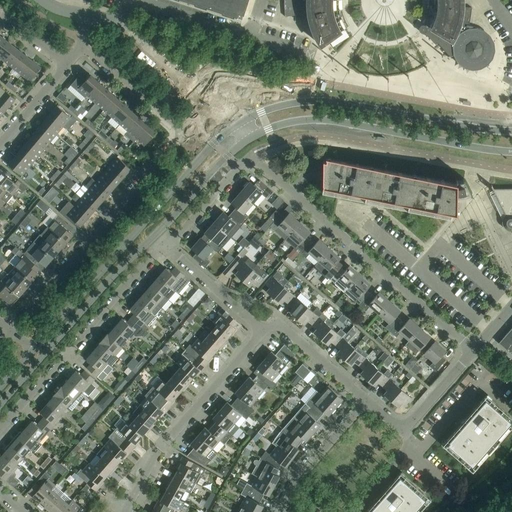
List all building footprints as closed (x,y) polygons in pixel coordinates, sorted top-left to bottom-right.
[(183,0),(194,3),(194,5),(206,9),(207,7),(222,12),(221,14),(233,17),(234,16),(242,19),(244,14),(248,0),(183,0)] [(284,0),(284,4),(284,6),(285,16),(308,13),(308,14),(309,18),(310,24),(311,27),(312,30),(314,34),(316,38),(319,44),(345,27),(345,26),(341,18),(341,17),(339,9),(338,8),(338,0),(284,0)] [(463,1),(463,0),(431,0),(432,4),(432,6),(431,14),(430,15),(427,24),(425,26),(424,25),(423,25),(422,25),(421,26),(420,27),(420,28),(420,29),(421,31),(420,31),(429,37),(436,45),(437,43),(449,56),(448,56),(448,57),(457,54),(459,60),(458,61),(458,62),(460,61),(465,64),(464,66),(465,67),(466,65),(472,67),(471,69),(472,69),(472,67),(479,66),(479,68),(480,68),(479,66),(485,63),(486,64),(487,64),(485,62),(489,58),(491,58),(492,58),(490,57),(492,51),(494,51),(494,50),(492,50),(491,44),(493,43),(493,42),(491,43),(488,37),(489,36),(487,37),(483,33),(483,31),(484,29),(469,25),(469,23),(470,19),(471,17),(471,14),(471,9),(472,7),(463,7),(463,1)] [(0,57),(4,61),(15,47),(7,40),(0,48),(0,57)] [(13,68),(24,54),(15,47),(4,61),(13,68)] [(21,74),(32,60),(24,54),(13,68),(21,74)] [(41,67),(32,60),(21,74),(30,81),(41,67)] [(87,95),(99,82),(90,74),(85,80),(79,75),(71,85),(85,97),(87,95)] [(95,102),(107,89),(99,82),(87,95),(95,102)] [(0,101),(8,108),(15,99),(0,86),(0,101)] [(103,110),(115,96),(107,89),(95,102),(103,110)] [(67,98),(62,93),(58,98),(63,102),(67,98)] [(111,117),(123,103),(115,96),(103,110),(111,117)] [(120,124),(131,110),(123,103),(111,117),(120,124)] [(57,105),(50,114),(64,126),(68,129),(76,119),(72,116),(71,117),(57,105)] [(128,131),(140,117),(131,110),(120,124),(128,131)] [(57,134),(64,126),(50,114),(43,122),(57,134)] [(136,138),(148,124),(140,117),(128,131),(136,138)] [(57,134),(43,122),(36,131),(50,142),(57,134)] [(156,132),(148,124),(136,138),(144,145),(156,132)] [(87,137),(90,139),(94,134),(88,129),(84,134),(87,137)] [(50,142),(36,131),(29,139),(43,150),(50,142)] [(43,150),(29,139),(22,147),(36,159),(43,150)] [(36,159),(22,147),(15,155),(29,167),(36,159)] [(29,167),(15,155),(8,164),(22,176),(29,167)] [(117,157),(110,165),(123,177),(131,168),(117,157)] [(472,194),(464,178),(463,178),(463,180),(457,181),(457,180),(456,180),(456,183),(341,161),(326,158),(325,161),(324,161),(323,161),(323,185),(323,188),(322,192),(451,217),(452,213),(457,214),(457,195),(460,195),(462,195),(464,195),(465,194),(467,194),(470,193),(471,195),(472,194)] [(123,177),(110,165),(103,173),(116,185),(123,177)] [(0,170),(0,184),(12,194),(18,187),(14,184),(15,183),(0,170)] [(116,185),(103,173),(95,181),(109,193),(116,185)] [(67,176),(63,181),(70,188),(74,183),(67,176)] [(250,182),(241,192),(253,203),(262,192),(264,194),(269,188),(260,180),(254,186),(250,182)] [(109,193),(95,181),(88,189),(102,201),(109,193)] [(0,197),(5,202),(12,194),(0,184),(0,197)] [(55,190),(52,187),(43,197),(46,200),(55,190)] [(511,188),(506,189),(499,189),(494,188),(493,189),(505,215),(504,216),(503,217),(503,218),(503,219),(502,219),(502,220),(502,221),(502,222),(502,223),(502,224),(503,225),(503,226),(504,227),(505,228),(506,229),(507,230),(509,230),(510,231),(511,230),(511,188)] [(102,201),(88,189),(81,198),(95,209),(102,201)] [(244,213),(253,203),(241,192),(231,203),(236,207),(232,211),(244,222),(249,217),(244,213)] [(95,209),(81,198),(74,206),(88,218),(95,209)] [(88,218),(74,206),(67,214),(80,226),(88,218)] [(63,226),(67,223),(52,210),(42,222),(47,227),(66,243),(73,235),(63,226)] [(270,226),(280,214),(276,210),(265,222),(270,226)] [(231,237),(244,222),(232,211),(228,216),(223,212),(214,222),(231,237)] [(18,212),(12,219),(17,223),(22,216),(18,212)] [(285,239),(299,222),(289,213),(285,218),(280,214),(270,226),(285,239)] [(231,237),(214,222),(205,233),(210,237),(206,242),(213,248),(215,250),(218,252),(231,237)] [(299,222),(285,239),(297,249),(298,247),(301,250),(302,250),(310,240),(306,236),(310,231),(299,222)] [(66,243),(47,227),(41,234),(46,239),(59,250),(66,243)] [(267,242),(256,233),(253,236),(263,245),(267,242)] [(41,234),(34,242),(39,246),(52,258),(59,250),(46,239),(41,234)] [(213,248),(206,242),(201,237),(191,248),(196,252),(192,257),(204,267),(210,261),(205,257),(213,248)] [(319,261),(329,249),(319,239),(315,244),(310,240),(300,252),(306,258),(310,253),(319,261)] [(52,258),(39,246),(34,242),(24,253),(24,254),(33,261),(36,258),(45,266),(52,258)] [(244,247),(238,253),(242,257),(247,251),(244,247)] [(29,265),(33,261),(24,254),(24,253),(19,249),(8,261),(14,266),(32,281),(39,273),(29,265)] [(340,258),(329,249),(319,261),(315,265),(330,279),(340,267),(336,263),(340,258)] [(269,250),(264,255),(271,261),(276,256),(269,250)] [(235,274),(242,280),(252,268),(241,258),(238,261),(234,258),(222,272),(228,276),(235,267),(238,270),(235,274)] [(283,262),(280,266),(286,270),(289,267),(283,262)] [(268,275),(256,264),(252,268),(242,280),(250,286),(253,283),(258,287),(268,275)] [(32,281),(14,266),(7,274),(25,289),(32,281)] [(345,292),(360,275),(349,266),(345,270),(340,267),(330,279),(345,292)] [(178,293),(190,280),(175,267),(171,272),(166,268),(159,276),(171,287),(171,288),(173,289),(175,291),(178,293)] [(272,275),(265,283),(270,287),(267,291),(274,297),(284,286),(278,281),(283,275),(277,270),(272,275)] [(302,279),(295,273),(292,276),(300,282),(302,279)] [(25,289),(7,274),(1,281),(2,282),(6,285),(5,285),(18,297),(25,289)] [(370,284),(360,275),(345,292),(360,305),(370,293),(366,289),(370,284)] [(171,287),(159,276),(155,280),(154,280),(151,283),(169,299),(175,291),(173,289),(171,288),(171,287)] [(6,285),(2,282),(0,284),(0,294),(11,305),(18,297),(5,285),(6,285)] [(169,299),(151,283),(143,292),(162,307),(169,299)] [(289,304),(295,296),(284,286),(274,297),(281,304),(284,300),(289,304)] [(162,307),(143,292),(140,295),(141,296),(137,300),(150,312),(150,311),(152,313),(154,316),(162,307)] [(379,313),(390,301),(379,292),(375,297),(370,293),(360,305),(366,310),(370,305),(379,313)] [(297,318),(307,306),(295,296),(289,304),(293,308),(290,311),(297,318)] [(150,312),(137,300),(130,309),(135,313),(131,317),(141,326),(145,322),(147,324),(154,316),(152,313),(150,311),(150,312)] [(400,310),(390,301),(379,313),(390,323),(385,327),(390,331),(400,319),(396,315),(400,310)] [(312,324),(322,313),(316,308),(313,311),(307,306),(297,318),(304,324),(308,320),(312,324)] [(186,315),(191,310),(187,307),(183,312),(186,315)] [(242,325),(239,322),(222,307),(217,312),(219,314),(213,321),(217,325),(229,336),(236,328),(237,330),(242,325)] [(182,320),(186,315),(183,312),(178,317),(182,320)] [(334,323),(322,313),(312,324),(317,328),(313,332),(321,338),(331,327),(334,323)] [(347,319),(342,314),(339,317),(338,319),(343,323),(347,319)] [(141,326),(131,317),(127,322),(122,318),(115,326),(127,337),(127,338),(129,340),(134,334),(135,336),(142,335),(146,331),(141,326)] [(409,340),(420,328),(409,318),(405,323),(400,319),(390,331),(396,337),(400,332),(409,340)] [(179,323),(176,320),(171,325),(175,328),(179,323)] [(217,325),(209,333),(222,344),(229,336),(217,325)] [(127,337),(115,326),(108,334),(107,334),(120,345),(127,338),(127,337)] [(511,326),(498,342),(511,354),(511,326)] [(340,329),(337,332),(331,327),(321,338),(328,345),(331,341),(336,345),(342,337),(346,333),(340,329)] [(365,334),(361,331),(358,328),(351,335),(359,342),(363,338),(365,334)] [(434,341),(430,337),(420,328),(409,340),(405,344),(416,354),(421,347),(426,351),(434,341)] [(120,345),(107,334),(108,334),(107,333),(99,342),(100,343),(115,355),(122,347),(120,345)] [(222,344),(209,333),(202,342),(214,353),(222,344)] [(354,347),(342,337),(336,345),(340,349),(337,353),(344,359),(354,347)] [(208,360),(214,353),(202,342),(198,338),(191,346),(199,353),(196,357),(195,358),(205,366),(210,361),(208,360)] [(435,341),(434,341),(426,351),(424,353),(434,361),(429,366),(435,371),(446,359),(441,355),(446,350),(435,341)] [(100,343),(93,351),(111,366),(118,358),(115,355),(100,343)] [(166,343),(161,349),(165,352),(170,346),(166,343)] [(271,351),(264,359),(279,373),(290,360),(295,354),(284,344),(279,350),(275,354),(271,351)] [(354,347),(344,359),(351,365),(354,362),(359,366),(366,358),(369,354),(357,344),(354,347)] [(195,358),(196,357),(185,349),(181,354),(183,355),(176,363),(180,366),(181,366),(193,377),(199,370),(201,371),(205,366),(195,358)] [(111,366),(93,351),(86,359),(91,363),(87,368),(97,376),(101,380),(113,367),(111,366)] [(147,360),(143,357),(139,362),(142,365),(147,360)] [(378,368),(366,358),(359,366),(363,369),(360,373),(368,379),(378,368)] [(272,381),(279,373),(264,359),(257,368),(261,371),(257,375),(268,385),(272,389),(276,384),(272,381)] [(138,370),(142,365),(139,362),(134,367),(138,370)] [(302,363),(295,372),(303,379),(311,371),(302,363)] [(181,366),(180,366),(173,375),(186,386),(193,377),(181,366)] [(389,378),(378,368),(368,379),(375,386),(378,382),(382,386),(389,378)] [(91,383),(94,379),(95,379),(85,370),(81,375),(76,370),(69,379),(81,390),(83,392),(86,394),(88,395),(96,387),(91,383)] [(135,373),(132,370),(127,375),(131,378),(135,373)] [(186,386),(173,375),(166,383),(178,394),(186,386)] [(257,398),(268,385),(257,375),(253,380),(249,376),(242,385),(257,398)] [(401,389),(389,378),(382,386),(387,390),(384,394),(391,400),(401,389)] [(69,379),(62,386),(61,387),(79,402),(86,394),(83,392),(81,390),(69,379)] [(166,383),(162,380),(155,387),(153,386),(149,390),(169,408),(173,403),(172,401),(178,394),(166,383)] [(250,406),(257,398),(242,385),(235,393),(239,396),(235,401),(250,414),(254,409),(250,406)] [(79,402),(61,387),(62,386),(61,386),(53,395),(54,396),(54,395),(67,406),(72,410),(79,402)] [(328,386),(320,394),(335,407),(343,399),(328,386)] [(413,399),(401,389),(391,400),(398,406),(401,403),(406,407),(413,399)] [(169,408),(149,390),(145,395),(147,397),(140,404),(144,408),(157,419),(163,411),(164,413),(169,408)] [(335,407),(320,394),(316,390),(305,403),(321,416),(324,412),(328,415),(335,407)] [(108,391),(105,395),(111,401),(114,397),(108,391)] [(67,406),(54,395),(54,396),(47,403),(60,414),(67,406)] [(511,421),(511,417),(509,415),(486,395),(480,402),(447,440),(449,442),(445,447),(468,467),(470,464),(475,468),(511,426),(511,425),(510,424),(511,421)] [(250,414),(235,401),(231,405),(227,402),(220,410),(235,423),(242,415),(246,419),(250,414)] [(62,416),(60,414),(47,403),(40,412),(45,416),(41,420),(51,429),(62,416)] [(321,416),(305,403),(294,416),(313,432),(321,424),(317,421),(321,416)] [(140,404),(133,413),(137,416),(149,427),(157,419),(144,408),(140,404)] [(220,410),(213,418),(216,421),(213,426),(228,439),(232,435),(239,427),(235,423),(220,410)] [(133,413),(125,421),(129,425),(142,436),(149,427),(137,416),(133,413)] [(313,432),(294,416),(283,428),(298,442),(302,437),(306,441),(313,432)] [(39,442),(51,429),(41,420),(37,425),(32,421),(25,429),(37,440),(37,441),(39,442)] [(135,443),(142,436),(129,425),(125,421),(119,429),(117,427),(113,432),(132,449),(137,444),(135,443)] [(89,426),(86,423),(81,428),(85,431),(89,426)] [(205,427),(198,435),(213,448),(217,451),(223,444),(224,444),(228,439),(213,426),(209,430),(205,427)] [(283,428),(272,443),(276,446),(292,458),(299,449),(295,446),(298,442),(283,428)] [(37,440),(25,429),(21,433),(20,433),(17,436),(30,448),(35,452),(42,444),(39,442),(37,441),(37,440)] [(132,449),(113,432),(108,437),(110,438),(104,446),(108,449),(120,460),(127,453),(128,454),(132,449)] [(190,451),(187,455),(205,466),(206,465),(210,460),(217,452),(217,451),(213,448),(198,435),(190,443),(194,447),(190,451)] [(30,448),(17,436),(9,445),(23,456),(30,448)] [(23,456),(9,445),(6,448),(7,449),(3,453),(16,464),(23,456)] [(292,458),(276,446),(270,454),(265,451),(260,457),(260,458),(265,461),(265,460),(278,468),(282,464),(286,467),(292,458)] [(108,449),(100,458),(113,469),(120,460),(108,449)] [(16,464),(3,453),(0,457),(0,465),(1,466),(0,466),(0,474),(14,487),(19,481),(14,477),(16,474),(13,472),(18,466),(16,464)] [(202,475),(205,469),(182,456),(179,462),(181,463),(176,472),(195,482),(200,474),(202,475)] [(113,469),(100,458),(93,466),(105,477),(113,469)] [(275,474),(278,468),(265,460),(265,461),(260,458),(259,460),(257,459),(255,460),(253,462),(254,464),(256,465),(251,473),(257,476),(274,486),(280,476),(275,474)] [(93,466),(89,463),(83,470),(81,468),(76,473),(78,475),(82,479),(96,491),(100,486),(99,484),(105,477),(93,466)] [(36,477),(41,472),(37,469),(33,474),(36,477)] [(52,489),(55,485),(48,478),(49,477),(44,472),(27,492),(32,496),(34,495),(41,501),(52,489)] [(190,492),(195,482),(176,472),(171,482),(185,489),(190,492)] [(418,511),(426,503),(424,501),(428,496),(400,472),(394,479),(365,511),(418,511)] [(269,495),(274,486),(257,476),(252,485),(247,482),(244,488),(262,498),(264,493),(269,495)] [(180,499),(185,489),(171,482),(165,492),(180,499)] [(259,503),(262,498),(244,488),(241,494),(246,496),(240,506),(252,511),(259,511),(263,505),(259,503)] [(49,509),(60,496),(52,489),(41,501),(49,509)] [(184,502),(180,499),(165,492),(161,500),(159,499),(156,505),(168,511),(181,511),(182,511),(180,510),(184,502)] [(61,511),(69,504),(68,504),(60,496),(49,509),(53,511),(61,511)] [(72,500),(68,504),(69,504),(61,511),(83,511),(86,509),(81,504),(79,506),(72,500)] [(323,501),(319,507),(323,511),(328,504),(323,501)]
